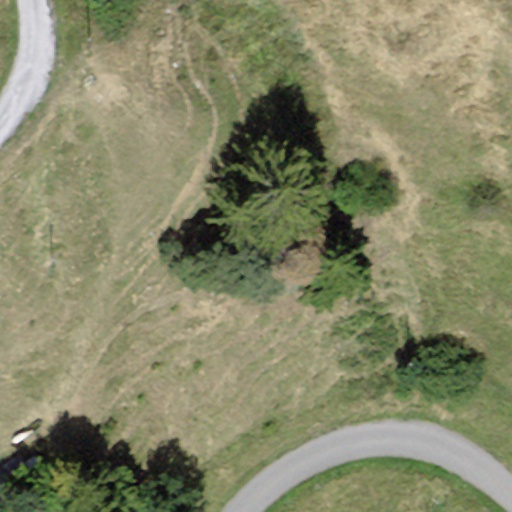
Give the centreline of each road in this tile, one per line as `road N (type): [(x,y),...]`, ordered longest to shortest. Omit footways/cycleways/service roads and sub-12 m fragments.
road 1 (track): [(262,511),(325,465),(364,452),(416,452),(464,467),(511,501)]
road 2 (track): [(35,0),(42,62),(16,123),(0,140)]
